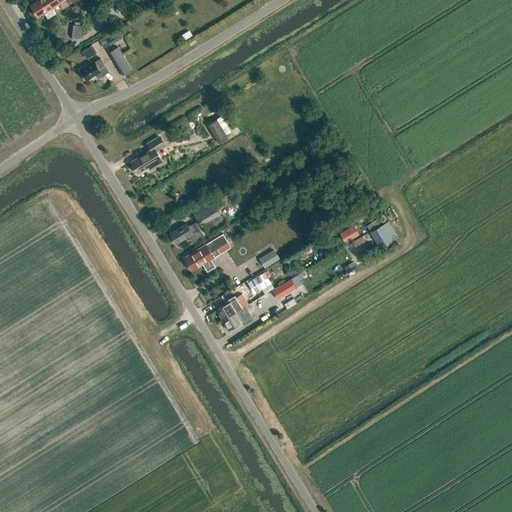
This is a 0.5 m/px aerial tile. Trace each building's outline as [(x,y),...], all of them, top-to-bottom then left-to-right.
[(37,0),(31,4),(38,15),(43,12),(48,18),(55,14),(51,7),(61,0),(65,0),(68,4),(72,1),(72,2),(74,0),(37,0)] [(73,25),(72,37),(80,38),(81,26),(73,25)] [(105,35),(110,45),(123,38),(118,28),(105,35)] [(189,30),(180,36),(183,41),(192,36),(189,30)] [(87,58),(97,54),(93,45),(83,50),(87,58)] [(118,46),(109,52),(113,59),(117,65),(122,73),(131,68),(126,59),(118,46)] [(105,65),(100,58),(94,62),(94,61),(80,70),(86,80),(100,71),(99,69),(105,65)] [(221,96),(210,103),(213,107),(224,101),(221,96)] [(221,103),(213,108),(216,113),(225,109),(221,103)] [(207,124),(216,139),(219,144),(229,138),(226,134),(217,118),(207,124)] [(151,169),(162,162),(155,150),(164,145),(159,137),(148,143),(151,149),(131,162),(138,173),(149,166),(151,169)] [(214,223),(222,218),(220,213),(221,212),(213,200),(193,213),(201,225),(211,218),(214,223)] [(211,218),(201,225),(207,235),(226,223),(222,218),(214,223),(211,218)] [(371,231),(379,226),(376,220),(366,226),(369,232),(371,231)] [(203,235),(195,222),(188,226),(186,223),(169,233),(175,243),(188,236),(192,241),(203,235)] [(385,223),(371,231),(380,248),(395,239),(385,223)] [(353,225),(339,234),(345,243),(359,235),(353,225)] [(193,253),(185,259),(191,269),(200,264),(201,265),(203,264),(207,271),(215,266),(210,259),(213,257),(220,253),(217,248),(227,242),(222,234),(212,241),(212,240),(193,252),(193,253)] [(362,236),(351,242),(354,248),(365,241),(362,236)] [(273,249),(260,258),(266,267),(279,259),(273,249)] [(288,268),(290,276),(297,274),(295,266),(288,268)] [(271,283),(264,272),(248,282),(255,293),(271,283)] [(291,279),(272,290),(278,299),(297,288),(291,279)] [(242,307),(247,304),(241,294),(235,297),(238,302),(242,307)] [(222,320),(244,306),(242,308),(242,307),(238,302),(235,297),(234,296),(226,301),(227,303),(216,310),(222,320)] [(244,306),(222,320),(228,330),(241,322),(243,325),(252,319),(244,306)]
